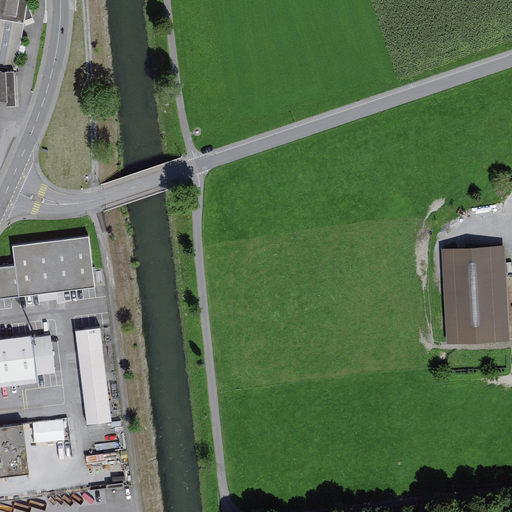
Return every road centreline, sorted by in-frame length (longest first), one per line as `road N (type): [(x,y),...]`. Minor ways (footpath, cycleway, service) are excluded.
road 1 (track): [(226,511),(196,230),(197,168),(167,0)]
road 2 (track): [(139,511),(107,250),(93,202),(85,0)]
road 3 (residential): [(183,172),(511,62)]
road 4 (tertiary): [(60,0),(44,99),(9,186)]
road 5 (residential): [(323,511),(511,488)]
road 6 (unclassified): [(9,186),(69,205),(183,172)]
